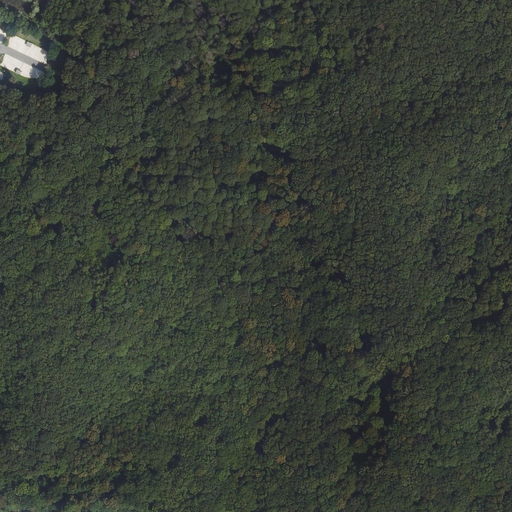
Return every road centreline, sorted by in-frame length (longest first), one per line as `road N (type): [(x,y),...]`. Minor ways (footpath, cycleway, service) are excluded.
road 1 (track): [(0,219),(55,192),(147,111),(153,197),(211,246),(240,327),(224,439),(214,442),(183,409),(134,406),(105,421),(35,487)]
road 2 (track): [(261,511),(277,302),(266,73),(276,49),(263,0)]
road 3 (track): [(418,0),(511,84)]
